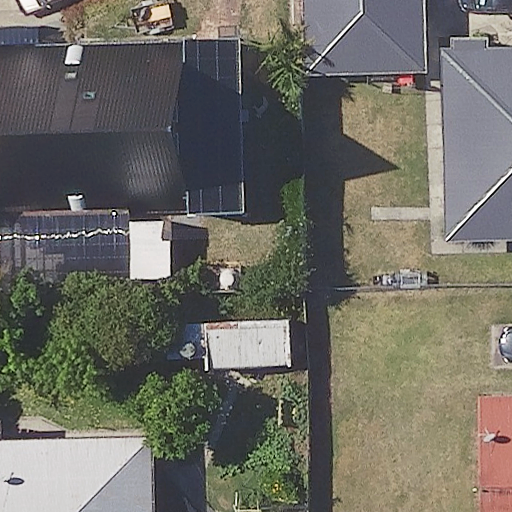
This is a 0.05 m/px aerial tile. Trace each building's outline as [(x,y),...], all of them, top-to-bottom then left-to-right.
[(310,0),(310,72),(444,72),(447,247),(511,246),(511,59),(445,60),(444,0),(310,0)] [(0,236),(0,218),(0,208),(241,208),(241,48),(0,49),(0,236)] [(297,322),(196,320),(195,373),(296,375),(297,322)] [(511,511),(511,409),(491,410),(491,511),(511,511)] [(0,511),(157,511),(158,445),(4,444),(4,423),(0,423),(0,511)]
